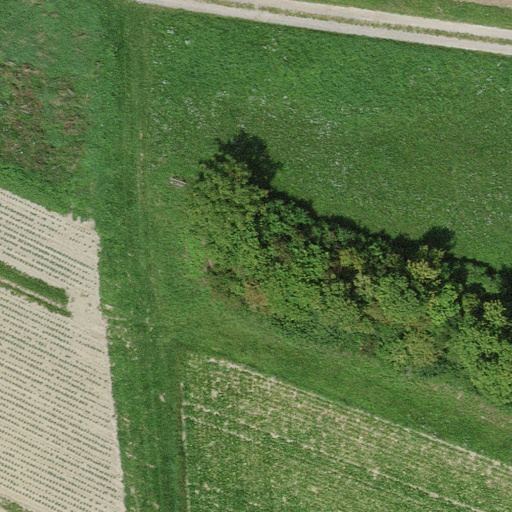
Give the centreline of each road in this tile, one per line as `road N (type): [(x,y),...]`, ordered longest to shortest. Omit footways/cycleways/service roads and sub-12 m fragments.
road 1 (track): [(133,0),(175,511)]
road 2 (track): [(247,0),(511,42)]
